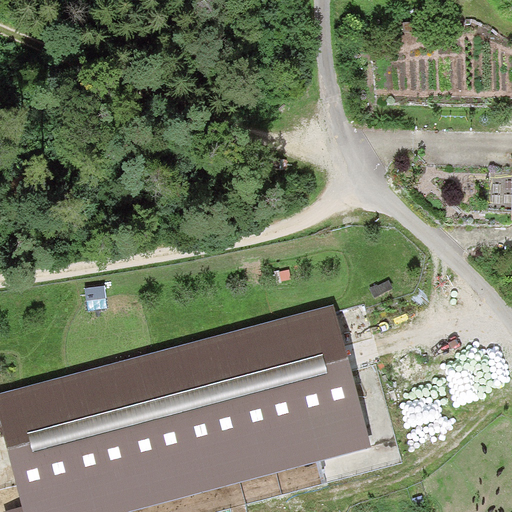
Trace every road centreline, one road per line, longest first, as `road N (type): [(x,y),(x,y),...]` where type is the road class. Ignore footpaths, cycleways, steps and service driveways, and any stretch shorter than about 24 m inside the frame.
road 1 (track): [(372,188),(246,238),(0,278)]
road 2 (track): [(293,145),(261,141),(123,89),(0,29)]
road 3 (track): [(372,188),(474,277),(511,333)]
road 4 (track): [(321,0),(339,146),(372,188)]
